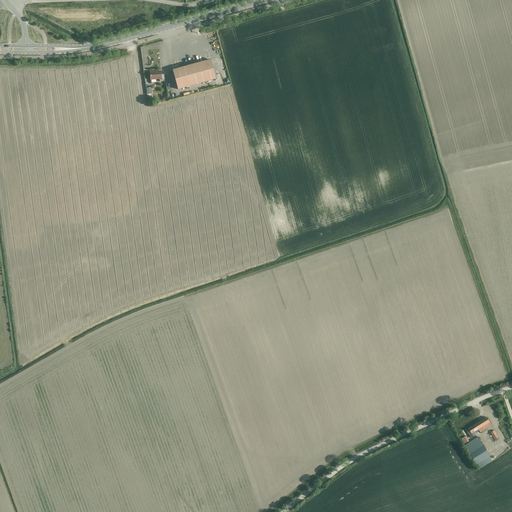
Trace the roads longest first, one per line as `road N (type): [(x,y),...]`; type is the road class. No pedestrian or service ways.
road 1 (unclassified): [(511,387),(352,459),(282,511)]
road 2 (secondary): [(25,49),(99,45),(265,0)]
